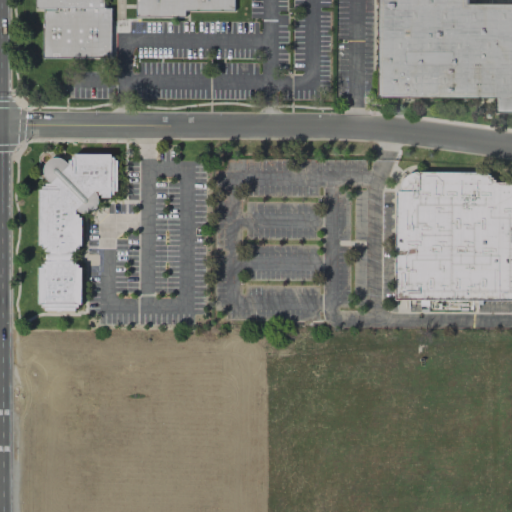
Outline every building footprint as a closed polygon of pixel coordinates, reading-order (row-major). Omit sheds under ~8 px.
[(36,0),(105,0),(105,8),(111,8),(111,59),(42,59),(43,8),(36,7),(36,0)] [(235,0),(235,10),(186,9),(186,16),(135,17),(135,0),(235,0)] [(378,0),(378,98),(497,99),(497,114),(511,114),(511,4),(467,4),(467,0),(378,0)] [(65,162),(68,165),(68,160),(71,160),(71,157),(74,157),(74,153),(111,154),(111,157),(114,157),(114,160),(117,160),(117,191),(114,191),(114,194),(111,194),(111,197),(101,197),(101,194),(98,194),(98,191),(94,191),(94,192),(97,196),(97,200),(97,204),(95,207),(92,210),(89,212),(85,213),(81,212),(77,210),(76,209),(76,214),(78,214),(79,217),(82,217),(82,245),(78,245),(78,248),(75,248),(75,252),(72,252),(72,261),(75,261),(75,264),(78,264),(78,267),(81,267),(81,304),(78,304),(78,307),(75,307),(75,310),(44,310),(44,307),(41,307),(41,304),(38,304),(38,267),(41,267),(41,264),(45,264),(44,261),(46,261),(46,252),(45,252),(45,248),(42,248),(41,245),(38,245),(39,189),(42,189),(42,186),(45,186),(45,183),(50,183),(47,180),(44,177),(43,173),(43,169),(44,165),(46,162),(50,159),(54,158),(58,158),(61,160),(65,162)] [(511,300),(396,300),(396,192),(400,192),(401,185),(405,178),(412,174),(419,173),(488,173),(488,184),(511,183),(511,300)]
